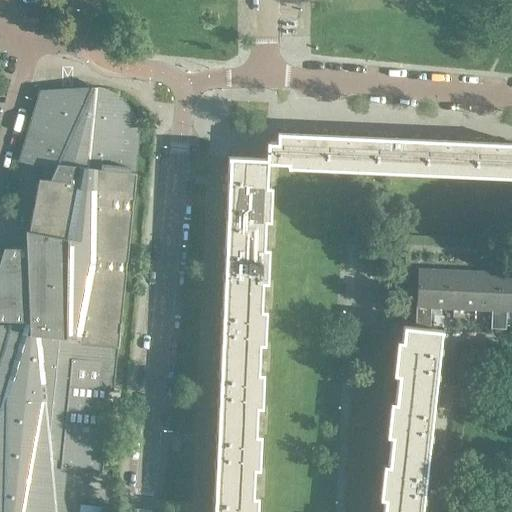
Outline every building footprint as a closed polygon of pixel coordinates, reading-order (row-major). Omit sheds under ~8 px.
[(135,172),(131,172),(134,143),(134,132),(133,126),(131,119),(128,113),(123,106),(116,100),(111,96),(106,93),(101,91),(92,89),(91,93),(41,96),(33,120),(32,124),(33,128),(29,133),(21,160),(38,163),(51,168),(46,179),(38,178),(28,230),(24,229),(25,247),(2,247),(0,255),(0,254),(0,319),(28,320),(29,332),(14,331),(0,329),(0,511),(63,511),(59,497),(62,468),(71,469),(98,472),(106,390),(112,390),(135,172)] [(267,158),(267,162),(288,164),(289,167),(319,168),(320,134),(278,132),(278,143),(268,142),(267,158)] [(320,134),(319,168),(348,170),(371,171),(372,137),(320,134)] [(372,137),(371,171),(423,173),(424,139),(372,137)] [(424,139),(423,173),(475,175),(476,141),(424,139)] [(511,143),(476,141),(475,175),(511,176),(511,143)] [(229,156),(225,232),(264,233),(267,162),(267,158),(229,156)] [(225,232),(223,294),(261,295),(264,233),(225,232)] [(418,268),(415,326),(430,328),(430,307),(443,308),(444,270),(418,268)] [(444,270),(443,308),(469,309),(471,271),(444,270)] [(471,271),(469,309),(491,310),(490,328),(495,328),(497,272),(471,271)] [(511,272),(497,272),(495,328),(505,329),(506,310),(511,310),(511,272)] [(223,294),(220,356),(258,358),(261,295),(223,294)] [(404,326),(397,388),(434,393),(441,330),(411,326),(404,326)] [(220,356),(217,418),(256,420),(258,358),(220,356)] [(397,388),(390,450),(428,455),(434,393),(397,388)] [(256,420),(217,418),(215,480),(253,481),(256,420)] [(421,511),(428,455),(390,450),(383,511),(421,511)] [(251,511),(253,481),(215,480),(213,511),(251,511)] [(79,511),(100,511),(101,503),(80,502),(79,511)]
